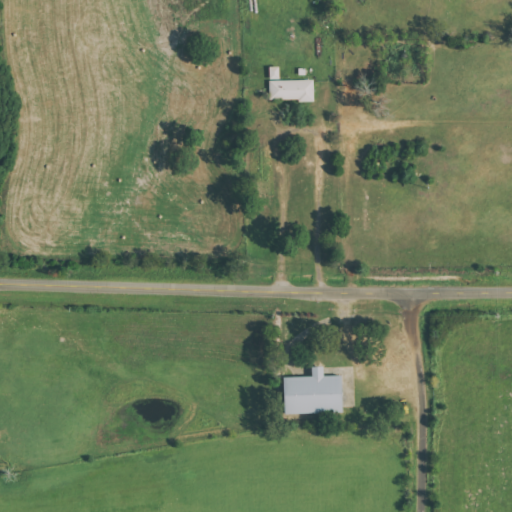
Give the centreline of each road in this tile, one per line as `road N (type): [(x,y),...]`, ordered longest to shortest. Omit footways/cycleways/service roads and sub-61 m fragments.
road 1 (tertiary): [(511,289),(318,293),(0,280)]
road 2 (residential): [(423,511),(426,417),(415,292)]
